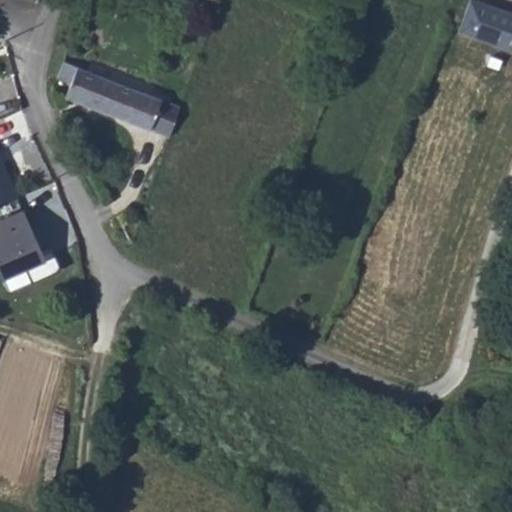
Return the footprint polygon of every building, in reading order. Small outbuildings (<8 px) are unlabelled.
[(478,1),(468,33),(484,38),(494,6),(478,1)] [(511,11),(494,6),(484,38),(511,46),(511,11)] [(169,95),(71,61),(60,91),(158,125),(169,95)] [(30,198),(6,145),(0,148),(0,212),(19,204),(30,198)] [(0,281),(44,263),(19,204),(0,212),(0,281)]
